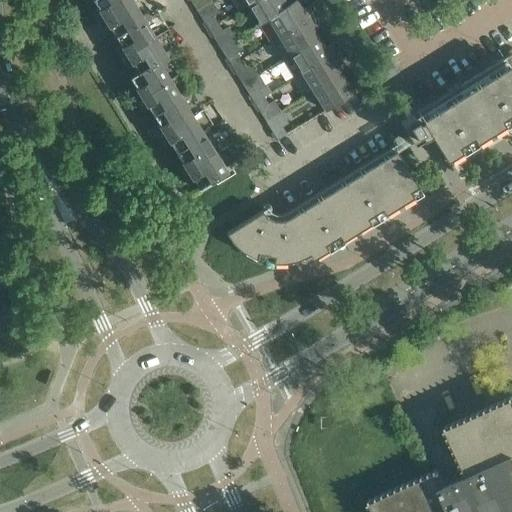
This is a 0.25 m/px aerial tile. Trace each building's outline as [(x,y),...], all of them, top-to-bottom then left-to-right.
[(83,0),(85,2),(88,0),(91,0),(96,7),(91,10),(97,21),(130,0),(83,0)] [(109,28),(114,36),(149,14),(139,0),(130,0),(97,21),(104,31),(109,28)] [(235,0),(241,8),(248,4),(254,0),(235,0)] [(287,5),(287,4),(284,0),(254,0),(248,4),(260,23),(268,18),(267,17),(287,5)] [(312,15),(306,5),(301,8),(295,0),(292,0),(287,4),(287,5),(267,17),(268,18),(278,36),(312,15)] [(160,33),(149,14),(114,36),(119,44),(114,47),(120,57),(160,33)] [(202,22),(207,30),(217,23),(213,15),(202,22)] [(290,54),(318,36),(313,28),(318,25),(312,15),(278,36),(272,40),(283,58),(290,54)] [(207,30),(211,37),(222,30),(217,23),(207,30)] [(160,33),(120,57),(126,68),(132,64),(136,72),(137,73),(163,56),(164,57),(172,52),(160,33)] [(335,51),(329,41),(323,44),(318,36),(290,54),(301,72),(335,51)] [(301,72),(313,90),(341,72),(336,64),(341,61),(335,51),(301,72)] [(229,66),(240,59),(235,52),(225,59),(229,66)] [(511,52),(400,122),(411,140),(413,143),(418,141),(421,146),(431,139),(446,163),(497,131),(511,121),(511,52)] [(175,74),(164,57),(163,56),(137,73),(136,72),(129,76),(134,85),(129,88),(135,99),(175,74)] [(229,66),(234,74),(245,67),(240,59),(229,66)] [(358,88),(352,78),(351,77),(346,81),(341,72),(313,90),(324,109),(358,88)] [(186,93),(175,74),(135,99),(142,109),(147,106),(152,114),(186,93)] [(252,103),(263,96),(258,89),(247,95),(252,103)] [(198,111),(186,93),(152,114),(157,122),(152,125),(158,136),(198,111)] [(252,103),(257,110),(268,103),(263,96),(252,103)] [(170,143),(175,151),(209,130),(198,111),(158,136),(164,146),(170,143)] [(271,133),(275,140),(286,134),(281,126),(271,133)] [(220,148),(209,130),(175,151),(180,159),(175,162),(181,172),(220,148)] [(220,148),(181,172),(187,183),(192,179),(198,188),(232,167),(220,148)] [(287,217),(300,238),(336,216),(372,193),(409,170),(396,150),(288,217),(287,217)] [(421,189),(409,170),(372,193),(384,214),(417,194),(416,192),(421,189)] [(372,193),(336,216),(348,236),(384,214),(372,193)] [(262,210),(226,232),(231,240),(241,249),(252,256),(256,258),(265,260),(274,219),(267,216),(262,210)] [(300,238),(309,254),(312,259),(348,236),(336,216),(300,238)] [(274,219),(265,260),(272,261),(286,261),(290,261),(303,257),(309,254),(300,238),(287,217),(281,219),(274,219)] [(511,511),(511,394),(443,426),(465,475),(446,484),(440,471),(432,475),(370,503),(374,511),(511,511)]
